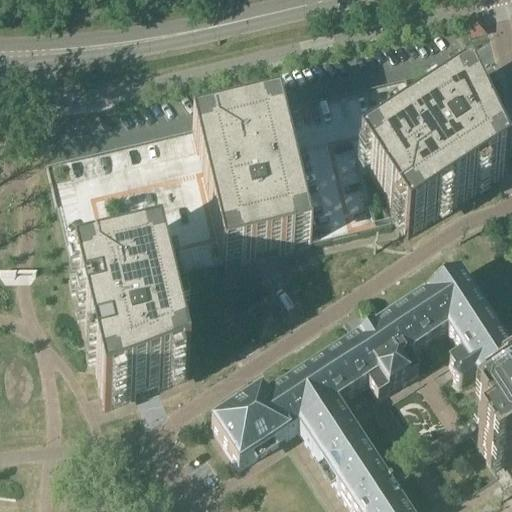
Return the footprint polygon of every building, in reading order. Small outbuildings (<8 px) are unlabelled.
[(481,24),(467,27),(471,40),(484,37),(481,24)] [(464,71),(46,167),(83,304),(156,288),(391,230),(511,179),(511,158),(472,84),(464,71)] [(178,335),(170,303),(167,291),(166,284),(160,263),(73,284),(76,294),(78,306),(80,311),(82,321),(85,333),(87,342),(92,364),(95,376),(99,392),(104,414),(112,411),(123,407),(171,389),(182,385),(189,382),(180,346),(178,335)] [(261,398),(210,431),(238,474),(253,465),(275,451),(298,435),(311,456),(314,460),(322,472),(324,475),(327,480),(335,493),(337,495),(340,500),(347,511),(401,511),(390,495),(391,494),(388,490),(387,490),(335,411),(367,390),(377,406),(387,399),(388,400),(408,386),(418,379),(408,363),(445,339),(460,360),(448,368),(455,378),(454,378),(454,379),(453,380),(452,381),(452,382),(452,383),(452,384),(452,385),(452,386),(453,387),(453,388),(454,389),(455,389),(455,390),(456,390),(456,391),(457,391),(458,391),(459,391),(460,391),(461,391),(463,390),(475,382),(490,406),(497,401),(511,391),(511,362),(459,280),(373,336),(372,337),(357,346),(356,347),(266,406),(261,398)] [(511,391),(497,401),(500,406),(496,409),(496,408),(472,424),(476,430),(478,433),(482,438),(485,443),(485,444),(486,446),(477,452),(490,473),(491,473),(495,479),(504,473),(511,468),(511,391)]
